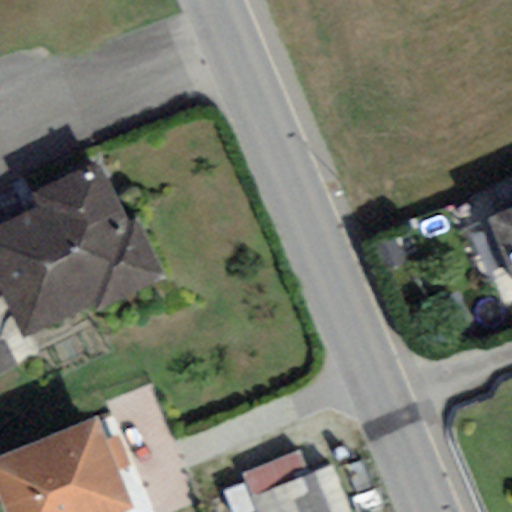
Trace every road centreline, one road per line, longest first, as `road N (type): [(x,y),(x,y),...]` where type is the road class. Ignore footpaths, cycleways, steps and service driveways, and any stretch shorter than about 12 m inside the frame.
road 1 (secondary): [(432,511),(218,0)]
road 2 (unknown): [(384,394),(511,345)]
